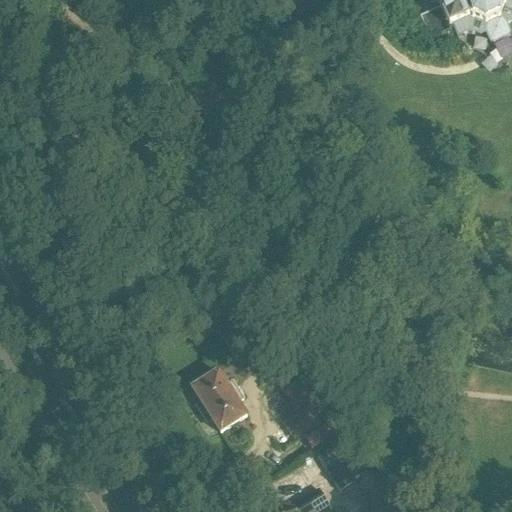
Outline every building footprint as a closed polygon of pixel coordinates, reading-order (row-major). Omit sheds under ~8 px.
[(511,0),(435,0),(439,8),(420,17),(422,22),(426,28),(432,31),(439,33),(445,32),(449,30),(449,31),(454,28),(458,38),(471,32),(480,37),(486,34),(489,41),(494,44),(509,37),(510,32),(507,25),(511,22),(511,0)] [(217,331),(216,333),(244,373),(265,359),(237,318),(217,331)] [(226,388),(218,374),(192,391),(200,404),(195,408),(205,424),(210,420),(220,435),(246,419),(236,403),(242,400),(232,384),(226,388)] [(310,410),(284,426),(294,443),(320,426),(310,410)] [(341,494),(362,481),(340,446),(319,460),(341,494)] [(328,511),(331,510),(319,492),(292,509),(289,505),(277,511),(328,511)]
